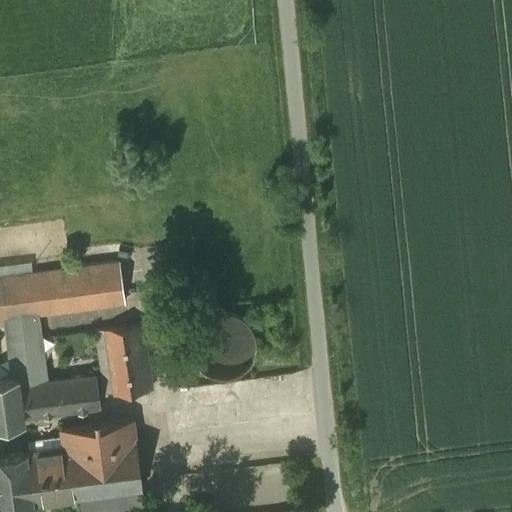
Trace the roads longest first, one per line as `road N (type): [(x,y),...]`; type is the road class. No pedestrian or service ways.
road 1 (unclassified): [(339,511),(290,0)]
road 2 (unknown): [(178,511),(150,253)]
